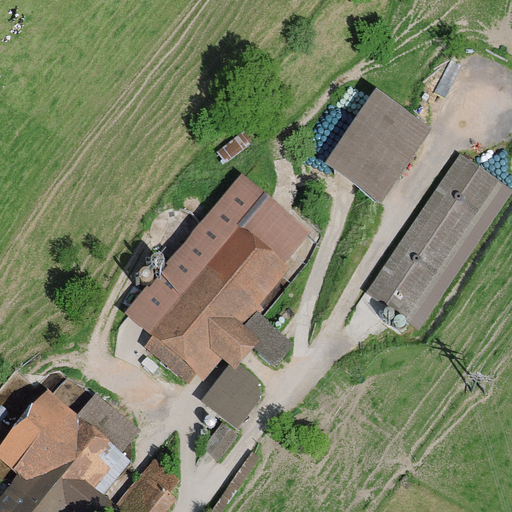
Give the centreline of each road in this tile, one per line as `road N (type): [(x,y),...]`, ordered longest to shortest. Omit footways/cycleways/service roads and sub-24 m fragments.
road 1 (residential): [(191,508),(336,318),(472,108)]
road 2 (track): [(346,511),(498,290)]
road 3 (residential): [(191,508),(186,430),(93,361)]
